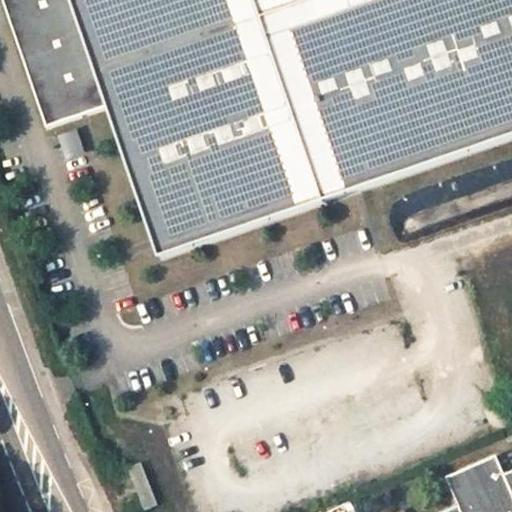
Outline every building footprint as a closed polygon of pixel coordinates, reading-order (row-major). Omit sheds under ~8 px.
[(1,0),(44,124),(44,123),(53,120),(12,0),(1,0)] [(511,0),(12,0),(53,120),(44,123),(44,124),(46,127),(108,107),(160,258),(511,137),(511,0)] [(65,159),(88,151),(80,128),(57,135),(65,159)] [(444,477),(457,506),(442,511),(511,511),(511,468),(504,473),(495,455),(444,477)] [(145,510),(160,505),(146,461),(130,467),(145,510)]
